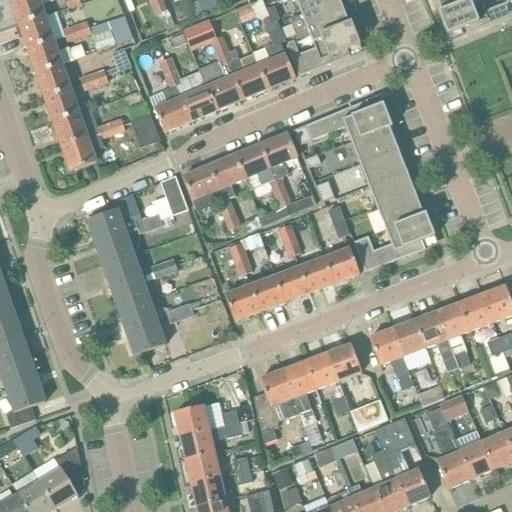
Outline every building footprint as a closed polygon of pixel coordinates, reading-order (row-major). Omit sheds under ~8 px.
[(14,0),(10,1),(19,27),(46,17),(39,0),(14,0)] [(65,0),(69,10),(81,6),(78,0),(65,0)] [(162,0),(156,0),(149,3),(154,16),(161,14),(167,31),(175,28),(168,11),(167,12),(162,0)] [(196,0),(186,4),(192,21),(218,11),(214,0),(196,0)] [(255,18),(267,13),(266,11),(262,0),(255,3),(256,4),(251,6),(255,18)] [(295,0),(302,16),(340,1),(339,0),(295,0)] [(436,0),(440,9),(463,0),(436,0)] [(479,0),(463,0),(440,9),(441,12),(439,13),(448,36),(460,31),(463,37),(511,16),(511,0),(504,0),(507,5),(484,13),(479,0)] [(310,36),(348,21),(340,1),(302,16),(310,36)] [(269,19),(271,24),(275,22),(279,20),(274,8),(266,11),(267,13),(269,19)] [(57,14),(46,17),(19,27),(27,51),(54,42),(65,38),(67,44),(79,40),(75,27),(63,31),(57,14)] [(123,18),(108,23),(110,31),(116,46),(132,40),(123,18)] [(275,22),(271,24),(269,19),(262,22),(267,34),(278,29),(275,22)] [(351,31),(348,21),(310,36),(311,38),(310,38),(314,49),(299,56),(294,42),(288,44),(287,47),(299,78),(350,58),(347,51),(360,46),(354,30),(351,31)] [(209,22),(183,32),(191,51),(211,43),(216,40),(209,22)] [(75,27),(79,40),(91,36),(91,35),(89,30),(86,23),(75,27)] [(108,23),(89,29),(89,30),(91,35),(97,35),(110,31),(108,23)] [(272,47),(252,55),(267,91),(294,80),(294,81),(295,80),(281,44),(284,43),(278,29),(267,34),(272,47)] [(170,41),(174,50),(186,45),(183,36),(170,41)] [(211,43),(216,55),(227,50),(222,38),(216,40),(211,43)] [(54,42),(27,51),(36,75),(62,65),(74,62),(69,48),(58,52),(54,42)] [(216,55),(219,62),(221,68),(227,66),(242,102),(267,91),(252,55),(239,61),(235,51),(228,54),(227,50),(216,55)] [(104,71),(92,76),(96,88),(108,84),(106,78),(131,68),(124,51),(111,56),(116,68),(105,73),(104,71)] [(159,64),(164,76),(174,72),(169,59),(159,64)] [(216,113),(242,102),(227,66),(221,68),(219,62),(199,70),(199,72),(216,113)] [(71,90),(62,65),(36,75),(44,100),(71,90)] [(164,134),(190,123),(175,87),(180,85),(178,81),(174,72),(164,76),(169,89),(161,92),(162,94),(150,99),(164,134)] [(180,85),(175,87),(190,123),(216,113),(199,72),(187,77),(178,81),(180,85)] [(84,93),(96,88),(92,76),(79,80),(84,93)] [(79,114),(71,90),(44,100),(53,123),(79,114)] [(383,105),(370,111),(367,102),(294,132),(300,147),(347,127),(353,144),(390,129),(392,128),(383,105)] [(53,123),(61,148),(88,138),(79,114),(53,123)] [(134,123),(123,127),(124,128),(125,132),(127,138),(135,136),(140,150),(161,142),(160,139),(159,136),(154,124),(151,117),(150,117),(134,123)] [(109,125),(113,136),(125,132),(122,125),(121,121),(109,125)] [(101,140),(113,136),(109,125),(97,129),(99,134),(101,140)] [(390,129),(353,144),(361,165),(398,150),(390,129)] [(99,134),(88,138),(61,148),(70,173),(97,164),(92,152),(104,148),(101,140),(99,134)] [(287,135),(260,146),(274,182),(279,179),(288,176),(283,165),(297,159),(287,135)] [(234,157),(244,182),(256,176),(261,187),(269,184),(274,197),(285,193),(279,179),(274,182),(260,146),(234,157)] [(398,150),(361,165),(370,187),(407,173),(398,150)] [(244,182),(234,157),(208,168),(223,203),(229,201),(235,198),(231,187),(244,182)] [(317,157),(305,161),(308,169),(320,165),(317,157)] [(217,205),(223,219),(234,214),(229,201),(223,203),(208,168),(183,178),(197,214),(217,205)] [(407,173),(370,187),(378,209),(415,195),(407,173)] [(187,212),(177,181),(176,178),(161,184),(172,217),(187,212)] [(317,188),(320,196),(331,191),(328,184),(317,188)] [(331,191),(320,196),(323,203),(334,198),(331,191)] [(285,193),(274,197),(280,210),(286,208),(290,206),(285,193)] [(415,195),(378,209),(386,230),(423,216),(415,195)] [(96,219),(87,222),(94,244),(126,233),(137,229),(136,224),(142,222),(132,196),(114,203),(93,212),(96,219)] [(312,197),(286,208),(290,216),(315,206),(312,197)] [(280,211),(257,220),(261,228),(290,216),(286,208),(280,211)] [(340,208),(329,212),(333,226),(343,222),(344,222),(340,208)] [(240,227),(234,214),(223,219),(229,232),(240,227)] [(426,215),(423,216),(386,230),(393,246),(373,254),(368,239),(354,245),(365,274),(425,251),(422,243),(435,238),(426,215)] [(158,216),(147,220),(151,231),(162,227),(160,222),(158,216)] [(169,219),(160,222),(162,227),(163,230),(172,226),(169,219)] [(151,231),(147,220),(142,222),(136,224),(137,229),(140,235),(151,231)] [(337,242),(349,238),(344,224),(332,228),(337,242)] [(278,232),(283,246),(296,240),(291,226),(284,229),(278,232)] [(134,256),(126,233),(94,244),(102,267),(134,256)] [(283,246),(288,260),(295,257),(294,256),(301,254),(296,240),(283,246)] [(229,250),(234,264),(247,259),(242,245),(229,250)] [(347,250),(324,259),(334,285),(356,277),(347,250)] [(102,267),(110,290),(142,278),(134,256),(102,267)] [(295,257),(288,260),(283,262),(287,273),(274,278),(284,304),(309,295),(299,268),(295,257)] [(252,273),(247,259),(234,264),(239,278),(252,273)] [(324,259),(299,268),(309,295),(334,285),(324,259)] [(174,261),(162,265),(167,277),(178,273),(174,261)] [(179,277),(178,273),(167,277),(162,265),(151,268),(155,281),(161,279),(163,283),(179,277)] [(142,278),(110,290),(118,312),(150,301),(142,278)] [(260,313),(284,304),(274,278),(250,287),(260,313)] [(235,322),(260,313),(250,287),(225,296),(235,322)] [(511,305),(505,288),(482,296),(493,324),(511,317),(511,305)] [(0,292),(0,318),(14,313),(6,291),(0,292)] [(470,333),(493,324),(482,296),(459,305),(470,333)] [(150,301),(118,312),(126,335),(158,324),(150,301)] [(178,309),(182,322),(194,317),(192,312),(190,305),(178,309)] [(459,305),(437,314),(457,369),(471,364),(460,337),(470,333),(459,305)] [(206,307),(192,312),(194,317),(197,316),(208,312),(206,307)] [(170,326),(182,322),(178,309),(166,313),(170,326)] [(0,343),(22,336),(14,313),(0,318),(0,343)] [(457,369),(437,314),(415,322),(426,350),(436,346),(447,374),(457,369)] [(426,350),(415,322),(392,330),(403,359),(426,350)] [(166,346),(158,324),(126,335),(134,357),(166,346)] [(380,368),(403,359),(392,330),(369,339),(380,368)] [(492,357),(504,352),(499,339),(495,330),(490,332),(494,341),(486,344),(492,357)] [(499,339),(504,352),(511,349),(511,339),(510,334),(499,339)] [(0,343),(0,368),(30,358),(22,336),(0,343)] [(351,346),(328,355),(339,384),(362,375),(351,346)] [(328,355),(305,364),(315,393),(339,384),(328,355)] [(37,381),(30,358),(0,368),(0,374),(6,392),(37,381)] [(282,372),(298,416),(299,416),(304,428),(316,424),(305,396),(315,393),(305,364),(282,372)] [(298,416),(282,372),(260,381),(265,395),(254,399),(258,418),(263,436),(279,430),(271,409),(282,405),(287,420),(298,416)] [(402,393),(415,388),(409,373),(396,378),(402,393)] [(45,403),(37,381),(6,392),(13,414),(6,416),(11,429),(36,421),(31,408),(45,403)] [(488,401),(501,396),(496,384),(483,389),(488,401)] [(440,388),(418,397),(422,408),(444,399),(440,388)] [(343,397),(332,401),(338,417),(349,413),(343,397)] [(461,398),(440,407),(447,424),(469,414),(461,398)] [(380,402),(365,408),(373,428),(388,422),(380,402)] [(446,424),(447,424),(440,407),(439,406),(410,419),(418,437),(447,425),(446,424)] [(500,419),(494,406),(480,412),(486,425),(500,419)] [(175,414),(180,437),(209,431),(204,407),(175,414)] [(358,434),(373,428),(365,408),(350,414),(358,434)] [(222,416),(225,429),(240,425),(237,413),(222,416)] [(375,433),(408,508),(430,498),(419,472),(411,475),(402,454),(416,448),(404,421),(375,433)] [(240,425),(225,429),(228,441),(243,437),(240,425)] [(472,481),(460,454),(449,427),(432,435),(443,461),(437,464),(449,490),(472,481)] [(13,442),(18,450),(40,436),(36,428),(13,442)] [(215,454),(209,431),(180,437),(185,461),(215,454)] [(384,487),(375,491),(383,511),(398,511),(408,508),(375,433),(383,452),(371,457),(384,487)] [(511,454),(504,435),(482,444),(494,471),(511,463),(511,454)] [(13,442),(0,449),(0,460),(18,450),(13,442)] [(332,450),(337,463),(358,454),(353,442),(332,450)] [(494,471),(482,444),(460,454),(472,481),(494,471)] [(299,446),(286,451),(290,460),(303,455),(299,446)] [(33,475),(38,484),(55,511),(78,497),(75,492),(85,486),(77,449),(76,449),(33,475)] [(336,463),(337,463),(332,450),(314,458),(320,471),(336,464),(336,463)] [(220,478),(215,454),(185,461),(191,485),(220,478)] [(235,475),(250,472),(247,459),(233,462),(235,475)] [(314,475),(309,461),(293,467),(299,481),(314,475)] [(294,487),(287,470),(272,476),(279,493),(294,487)] [(253,485),(250,472),(235,475),(238,488),(253,485)] [(225,502),(220,478),(191,485),(196,509),(225,502)] [(25,511),(53,511),(55,511),(38,484),(17,497),(25,511)] [(357,511),(383,511),(375,491),(363,496),(359,487),(349,491),(353,500),(357,511)] [(296,489),(283,495),(290,509),(302,503),(296,489)] [(273,511),(270,493),(258,495),(261,511),(273,511)] [(332,511),(357,511),(353,500),(350,501),(347,494),(328,502),(332,511)] [(0,511),(25,511),(17,497),(0,507),(0,511)] [(326,497),(304,507),(305,511),(332,511),(328,502),(326,497)] [(196,509),(197,511),(227,511),(225,502),(196,509)]
